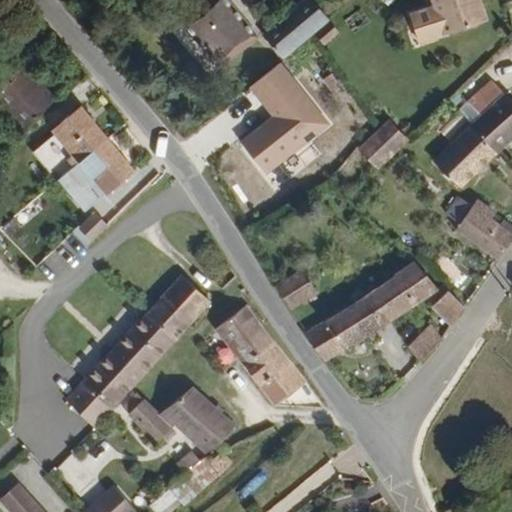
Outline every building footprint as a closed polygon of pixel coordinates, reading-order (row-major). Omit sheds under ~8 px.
[(247,0),(218,0),(200,17),(238,56),(272,25),(247,0)] [(349,4),(344,0),(304,0),(281,23),(305,47),(349,4)] [(434,0),(436,5),(411,13),(422,43),(483,25),(475,0),(434,0)] [(370,28),(362,19),(347,32),(355,41),(370,28)] [(282,61),(250,86),(274,117),(244,142),(267,171),(331,120),(282,61)] [(31,65),(0,93),(0,99),(28,130),(62,99),(31,65)] [(511,76),(493,94),(503,106),(486,122),(511,149),(511,76)] [(503,106),(493,94),(475,110),(486,122),(503,106)] [(78,105),(48,127),(69,155),(63,159),(69,167),(74,163),(94,191),(123,169),(78,105)] [(444,133),(459,149),(438,169),(464,198),(511,156),(511,149),(486,122),(475,110),(472,107),(444,133)] [(403,116),(385,133),(368,149),(394,175),(428,140),(403,116)] [(0,178),(18,162),(4,147),(0,150),(0,178)] [(446,215),(461,222),(470,202),(456,195),(446,215)] [(476,208),(461,223),(502,264),(511,252),(511,242),(501,232),(507,227),(492,213),(487,218),(476,208)] [(95,210),(73,233),(86,245),(108,223),(95,210)] [(433,272),(408,247),(304,324),(322,353),(418,283),(433,272)] [(297,265),(277,280),(290,300),(310,286),(297,265)] [(433,272),(418,283),(433,299),(447,287),(433,272)] [(211,314),(186,287),(145,324),(170,351),(205,319),(211,314)] [(447,287),(433,299),(452,319),(465,306),(447,287)] [(255,310),(223,339),(242,359),(257,376),(287,349),(259,316),(255,310)] [(437,333),(421,316),(395,339),(412,357),(437,333)] [(170,351),(145,324),(77,384),(89,397),(101,411),(123,392),(153,366),(170,351)] [(287,349),(257,376),(286,407),(318,383),(287,349)] [(206,376),(166,413),(201,452),(218,437),(223,442),(247,421),(206,376)] [(89,397),(77,384),(59,401),(71,414),(89,397)] [(138,395),(117,416),(157,458),(179,438),(138,395)] [(223,442),(218,437),(201,452),(206,457),(223,442)] [(194,447),(175,464),(201,493),(220,476),(194,447)] [(180,483),(149,504),(154,511),(174,511),(192,500),(180,483)] [(47,511),(22,485),(3,500),(14,511),(47,511)] [(132,511),(119,497),(103,511),(132,511)]
